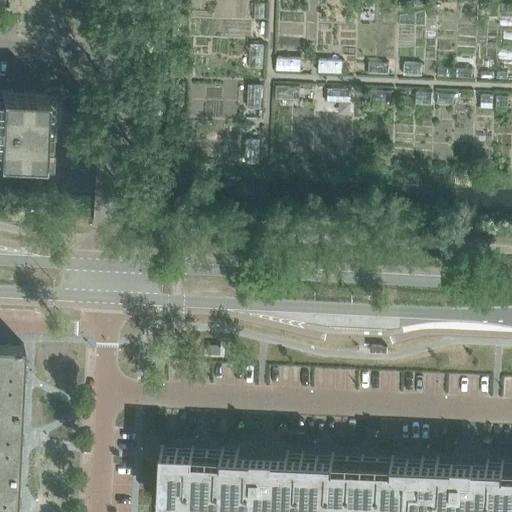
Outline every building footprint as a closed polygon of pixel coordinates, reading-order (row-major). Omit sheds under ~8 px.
[(47,91),(0,88),(0,155),(43,158),(47,91)] [(0,405),(20,406),(21,382),(25,382),(26,373),(21,372),(23,345),(0,343),(0,405)] [(20,406),(0,405),(0,470),(17,472),(18,445),(22,445),(23,436),(18,435),(20,406)] [(511,461),(162,445),(159,502),(191,504),(191,502),(331,509),(332,501),(511,509),(511,461)] [(15,498),(17,472),(0,470),(0,511),(14,511),(15,509),(19,508),(20,499),(15,498)]
